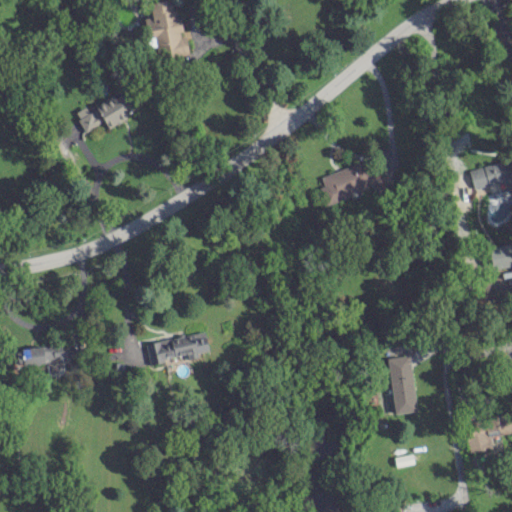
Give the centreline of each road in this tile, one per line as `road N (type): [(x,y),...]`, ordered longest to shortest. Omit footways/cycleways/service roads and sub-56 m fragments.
road 1 (residential): [(418,16),(435,80),(444,364)]
road 2 (residential): [(187,196),(444,0)]
road 3 (residential): [(112,237),(0,33)]
road 4 (residential): [(0,269),(112,237),(187,196)]
road 5 (residential): [(228,0),(249,76),(278,126)]
road 6 (residential): [(444,364),(460,491)]
